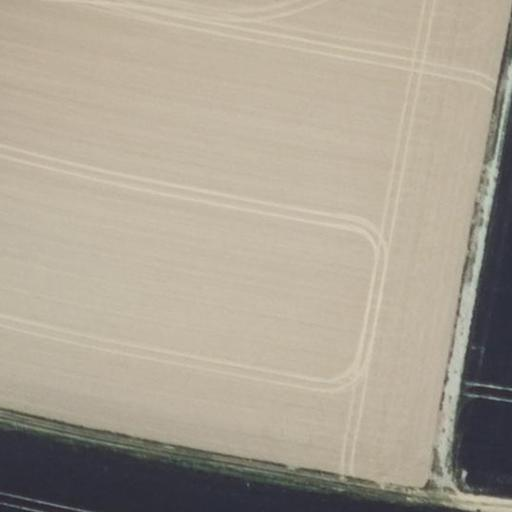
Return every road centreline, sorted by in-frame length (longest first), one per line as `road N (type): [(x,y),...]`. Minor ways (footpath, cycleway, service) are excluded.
road 1 (track): [(511,507),(109,443),(0,414)]
road 2 (track): [(511,18),(438,500)]
